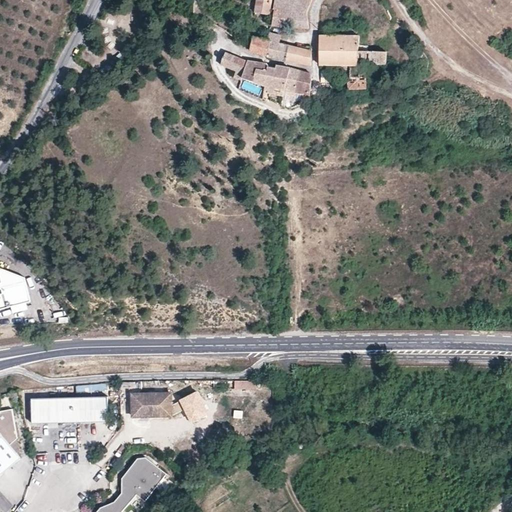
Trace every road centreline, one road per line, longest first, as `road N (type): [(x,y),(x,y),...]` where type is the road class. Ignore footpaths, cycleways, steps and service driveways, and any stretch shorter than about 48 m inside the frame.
road 1 (tertiary): [(511,346),(89,347),(1,359)]
road 2 (track): [(317,67),(270,61),(231,44),(216,56),(225,79),(253,102),(284,112),(315,103)]
road 3 (residential): [(97,0),(0,170)]
road 4 (track): [(399,0),(448,63),(511,97)]
